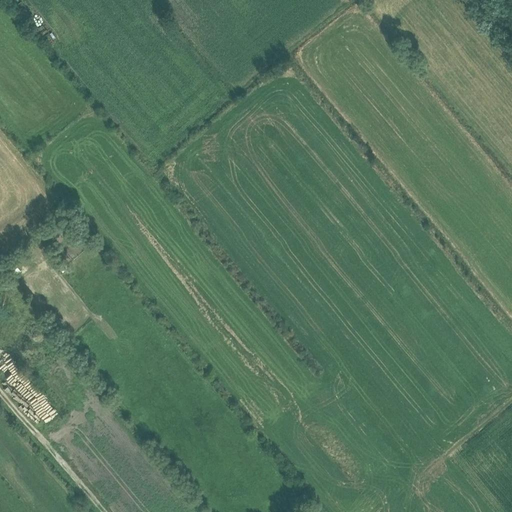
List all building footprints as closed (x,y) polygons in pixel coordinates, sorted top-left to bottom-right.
[(46,231),(53,240),(65,230),(58,221),(46,231)] [(76,232),(68,223),(64,226),(72,235),(76,232)] [(54,255),(57,252),(50,243),(46,245),(54,255)] [(69,266),(59,256),(53,262),(63,272),(69,266)] [(10,356),(0,363),(0,367),(7,377),(19,368),(10,356)]
